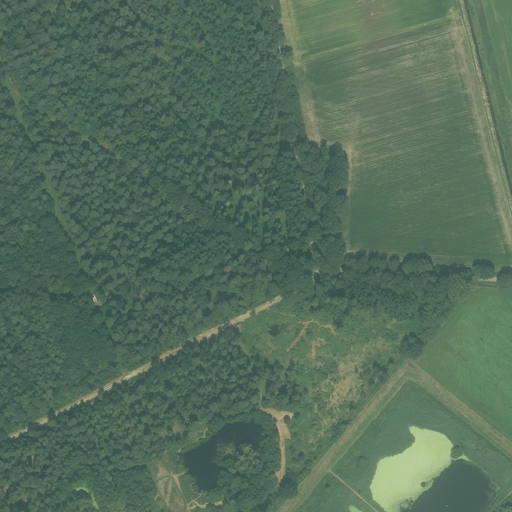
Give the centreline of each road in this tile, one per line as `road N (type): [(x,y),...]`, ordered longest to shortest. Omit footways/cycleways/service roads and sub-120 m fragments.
road 1 (track): [(0,446),(327,278)]
road 2 (track): [(327,278),(311,255),(269,0)]
road 3 (track): [(511,282),(327,278)]
